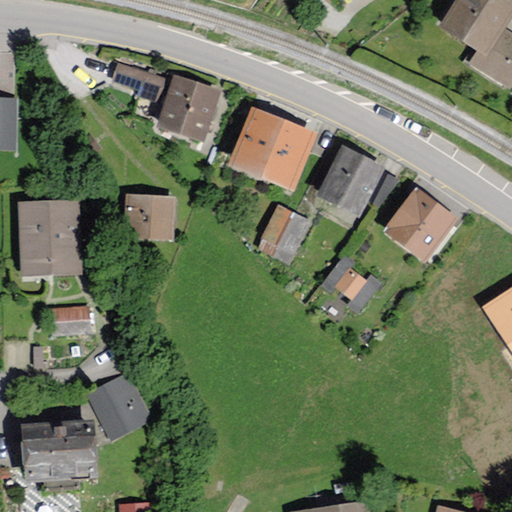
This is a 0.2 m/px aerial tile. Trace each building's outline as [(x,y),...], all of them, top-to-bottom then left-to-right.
[(500,2),(497,0),(451,0),(439,22),(476,43),(500,2)] [(511,76),(511,38),(497,29),(473,69),(505,88),(511,76)] [(120,59),(112,83),(157,98),(165,75),(120,59)] [(207,91),(166,78),(152,124),(193,137),(207,91)] [(18,98),(0,97),(0,153),(17,154),(18,98)] [(311,134),(242,104),(217,161),(286,191),(311,134)] [(378,178),(342,155),(313,200),(349,223),(378,178)] [(453,227),(413,193),(381,231),(421,265),(453,227)] [(171,198),(122,197),(121,241),(171,241),(171,198)] [(71,202),(15,210),(25,283),(81,275),(71,202)] [(310,223),(276,208),(258,250),(293,265),(310,223)] [(325,278),(350,298),(370,274),(345,254),(325,278)] [(511,286),(481,306),(511,354),(511,286)] [(93,311),(47,311),(46,341),(93,342),(93,311)] [(129,379),(91,399),(113,442),(151,423),(129,379)] [(80,433),(15,434),(17,491),(82,490),(80,433)] [(151,511),(151,499),(120,501),(120,511),(151,511)] [(371,511),(370,502),(288,511),(371,511)]
